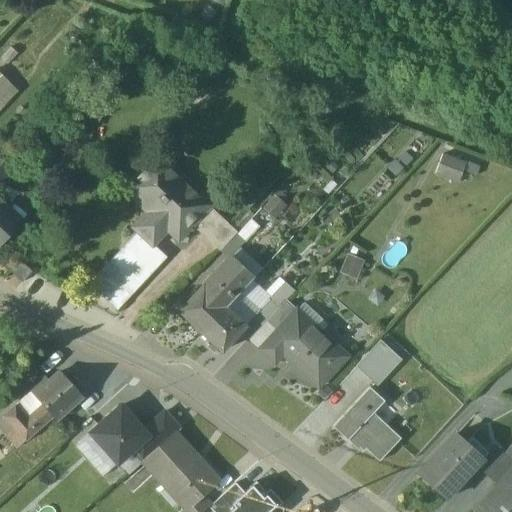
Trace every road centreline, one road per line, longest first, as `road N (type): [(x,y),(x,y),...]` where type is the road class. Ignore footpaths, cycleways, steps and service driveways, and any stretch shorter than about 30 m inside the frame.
road 1 (track): [(511,161),(117,7)]
road 2 (residential): [(0,300),(243,422),(364,511)]
